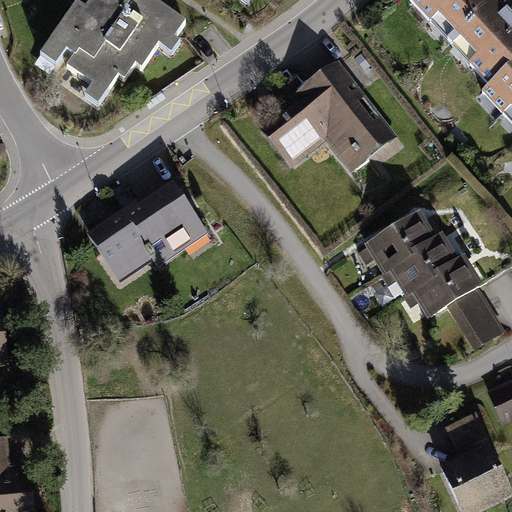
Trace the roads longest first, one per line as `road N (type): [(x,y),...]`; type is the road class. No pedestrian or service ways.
road 1 (residential): [(178,114),(272,222),(369,354),(408,373),(446,377),(511,352)]
road 2 (residential): [(25,219),(55,308),(79,511)]
road 3 (residential): [(178,114),(341,0)]
road 4 (residential): [(61,195),(178,114)]
road 5 (residential): [(0,79),(61,195)]
